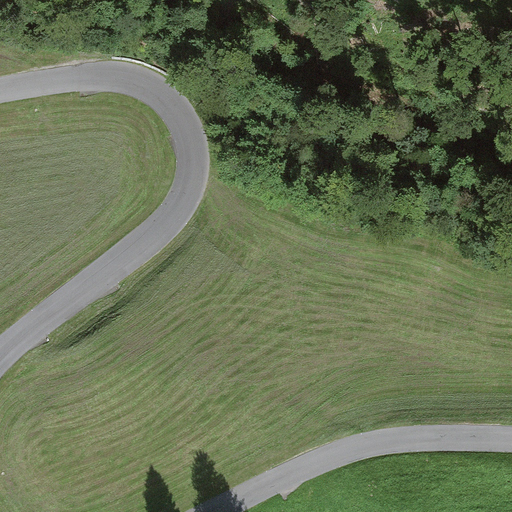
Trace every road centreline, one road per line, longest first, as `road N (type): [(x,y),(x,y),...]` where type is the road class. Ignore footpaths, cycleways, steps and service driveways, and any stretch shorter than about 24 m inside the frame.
road 1 (tertiary): [(0,89),(106,75),(146,83),(180,114),(195,156),(185,197),(169,217),(0,354)]
road 2 (tertiary): [(213,511),(363,444),(511,439)]
